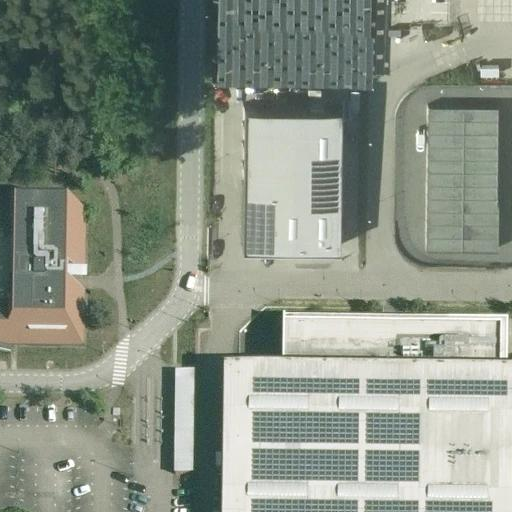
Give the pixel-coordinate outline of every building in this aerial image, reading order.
[(372,0),(218,0),(218,86),(372,88),(372,0)] [(244,104),(242,246),(339,247),(340,105),(244,104)] [(427,105),(427,118),(463,119),(463,106),(427,105)] [(463,106),(463,119),(499,119),(499,106),(463,106)] [(427,118),(427,131),(463,132),(463,119),(427,118)] [(463,119),(463,132),(499,132),(499,119),(463,119)] [(427,131),(426,144),(463,145),(463,132),(427,131)] [(463,132),(463,145),(499,145),(499,132),(463,132)] [(426,144),(426,157),(462,158),(463,145),(426,144)] [(463,145),(462,158),(498,158),(499,145),(463,145)] [(426,157),(426,170),(462,171),(462,158),(426,157)] [(462,158),(462,171),(498,171),(498,158),(462,158)] [(426,170),(426,183),(462,184),(462,171),(426,170)] [(462,171),(462,184),(498,184),(498,171),(462,171)] [(426,183),(426,196),(462,197),(462,184),(426,183)] [(462,184),(462,197),(498,197),(498,184),(462,184)] [(426,196),(426,209),(462,210),(462,197),(426,196)] [(462,197),(462,210),(498,210),(498,197),(462,197)] [(85,292),(67,292),(67,273),(85,274),(85,275),(86,275),(87,209),(0,207),(0,345),(85,347),(85,290),(85,292)] [(426,209),(426,222),(462,223),(462,210),(426,209)] [(462,210),(462,223),(498,223),(498,210),(462,210)] [(426,222),(425,235),(461,236),(462,223),(426,222)] [(462,223),(461,236),(497,236),(498,223),(462,223)] [(425,235),(425,248),(461,249),(461,236),(425,235)] [(461,236),(461,249),(497,249),(497,236),(461,236)] [(284,373),(224,372),(222,511),(511,511),(511,375),(508,376),(503,376),(503,332),(407,331),(285,329),(284,373)]
